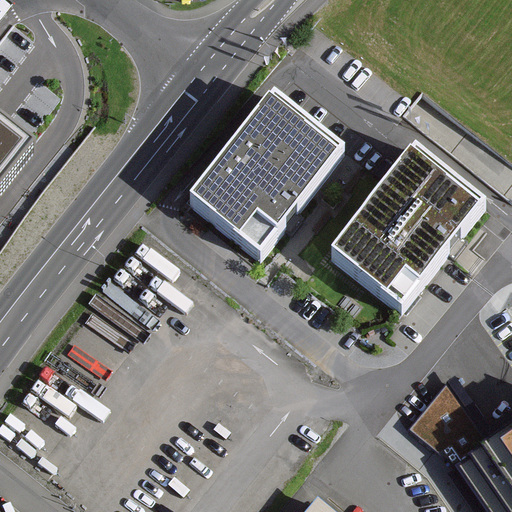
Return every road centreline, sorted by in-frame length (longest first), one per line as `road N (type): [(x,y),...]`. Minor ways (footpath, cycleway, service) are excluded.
road 1 (secondary): [(0,338),(204,78)]
road 2 (residential): [(511,256),(324,476)]
road 3 (residential): [(204,78),(105,0)]
